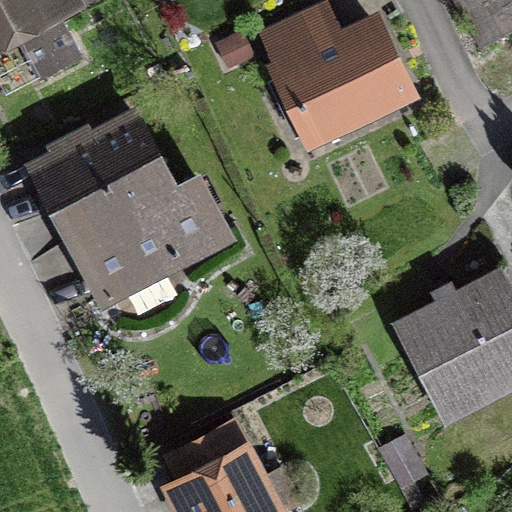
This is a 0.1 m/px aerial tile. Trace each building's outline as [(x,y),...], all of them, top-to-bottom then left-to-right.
[(49,13),(72,0),(0,0),(0,39),(14,32),(37,76),(73,57),(49,13)] [(511,31),(511,0),(448,0),(477,51),(511,31)] [(309,139),(403,94),(370,24),(276,69),(309,139)] [(73,246),(75,245),(101,296),(221,234),(193,180),(170,192),(132,118),(33,170),(73,246)] [(511,302),(497,274),(396,327),(442,416),(483,394),(477,382),(511,364),(511,302)] [(256,480),(227,424),(167,456),(181,482),(166,490),(177,511),(278,511),(295,503),(277,469),(256,480)] [(393,441),(375,450),(397,489),(415,479),(393,441)]
